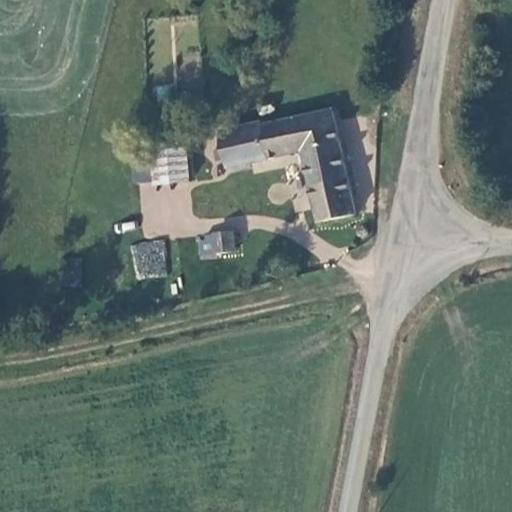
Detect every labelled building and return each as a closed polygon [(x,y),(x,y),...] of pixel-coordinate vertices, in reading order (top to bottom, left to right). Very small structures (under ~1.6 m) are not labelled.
[(355,215),(333,111),(279,122),(280,117),(279,112),(275,108),(267,108),(262,114),(263,121),(266,125),(223,134),(226,150),(213,153),(215,164),(226,161),(230,169),(302,152),(318,225),(355,215)] [(187,182),(188,142),(154,140),(153,181),(187,182)] [(230,211),(195,216),(199,240),(216,238),(233,234),(230,211)] [(220,257),(237,253),(233,234),(216,238),(220,257)] [(203,271),(204,280),(244,274),(240,253),(237,253),(220,257),(212,258),(214,268),(203,271)]
